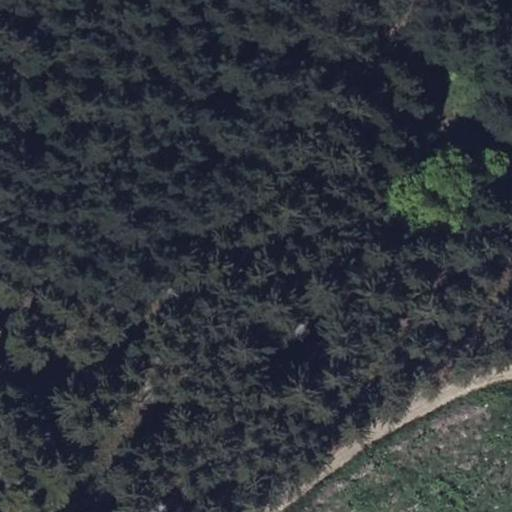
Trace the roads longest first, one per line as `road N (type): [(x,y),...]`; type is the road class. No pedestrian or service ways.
road 1 (track): [(511,390),(280,511)]
road 2 (track): [(417,0),(409,39),(511,178)]
